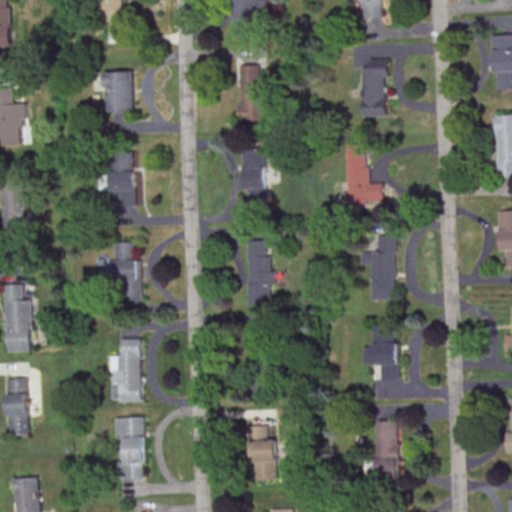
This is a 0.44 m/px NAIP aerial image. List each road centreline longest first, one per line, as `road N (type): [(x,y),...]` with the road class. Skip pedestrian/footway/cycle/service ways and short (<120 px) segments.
road 1 (residential): [(461,511),(441,0)]
road 2 (residential): [(203,511),(186,0)]
